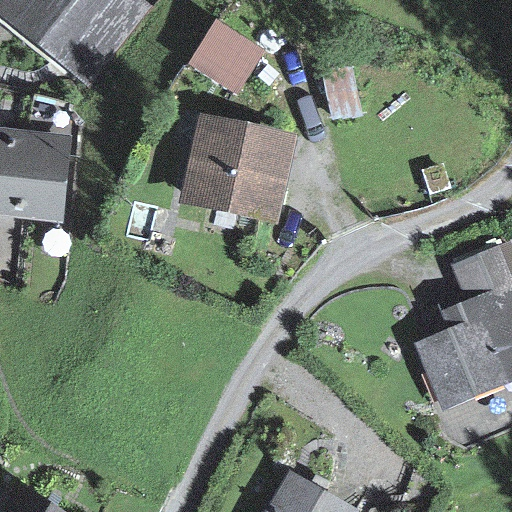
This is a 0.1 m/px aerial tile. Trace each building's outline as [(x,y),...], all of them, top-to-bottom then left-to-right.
[(132,16),(111,0),(16,0),(3,18),(83,79),(132,16)] [(205,138),(188,208),(268,227),(285,157),(205,138)] [(61,152),(0,148),(0,220),(57,223),(61,152)] [(427,342),(451,412),(511,391),(511,318),(499,279),(451,295),(463,330),(427,342)] [(367,511),(314,478),(292,511),(367,511)]
